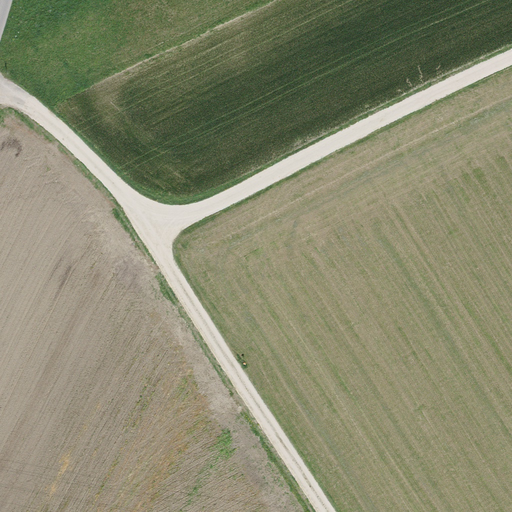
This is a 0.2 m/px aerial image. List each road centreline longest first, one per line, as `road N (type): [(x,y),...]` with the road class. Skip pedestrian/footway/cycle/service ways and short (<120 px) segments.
road 1 (track): [(511,61),(195,213),(144,228),(68,135),(0,84)]
road 2 (track): [(144,228),(326,511)]
